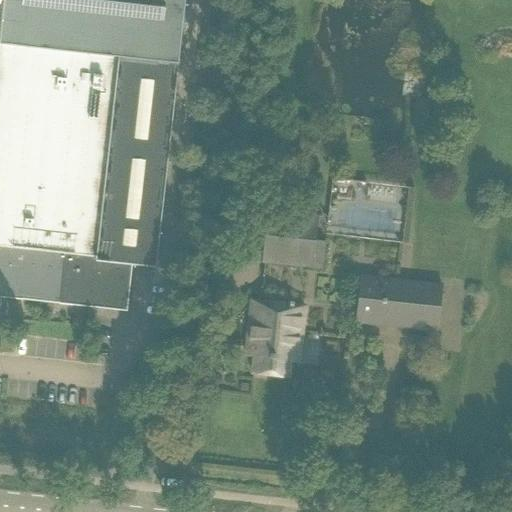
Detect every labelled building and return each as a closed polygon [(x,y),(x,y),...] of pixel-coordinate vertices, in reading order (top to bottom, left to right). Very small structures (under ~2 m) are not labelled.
[(0,0),(0,302),(0,299),(20,301),(21,296),(59,300),(59,305),(89,308),(90,304),(120,307),(125,266),(155,270),(184,0),(0,0)] [(189,66),(199,68),(207,28),(197,26),(189,66)] [(324,135),(310,133),(309,146),(323,148),(324,135)] [(260,259),(312,265),(315,215),(266,211),(260,259)] [(357,323),(436,331),(441,287),(361,279),(357,323)] [(254,344),(251,375),(288,379),(291,348),(299,349),(304,309),(251,304),(246,343),(254,344)]
